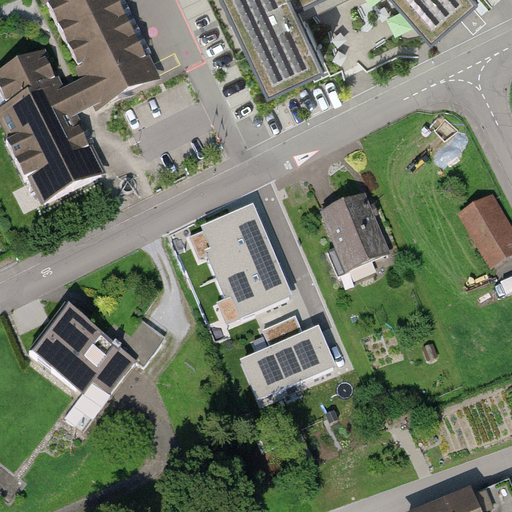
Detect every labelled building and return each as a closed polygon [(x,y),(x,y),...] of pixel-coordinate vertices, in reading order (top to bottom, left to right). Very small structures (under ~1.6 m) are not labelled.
[(48,67),(0,87),(0,101),(47,208),(100,184),(70,117),(80,113),(99,104),(103,114),(164,88),(125,0),(37,0),(77,89),(70,92),(61,96),(48,67)] [(462,0),(231,0),(269,83),(324,57),(299,0),(407,0),(433,29),(462,0)] [(373,195),(325,214),(351,278),(399,259),(373,195)] [(511,262),(511,226),(496,199),(459,221),(490,275),(511,262)] [(290,300),(252,214),(205,235),(214,255),(210,257),(228,300),(233,298),(243,321),(290,300)] [(66,309),(30,357),(84,397),(67,421),(84,434),(137,364),(145,370),(163,345),(140,328),(122,351),(66,309)] [(300,344),(291,322),(264,335),(273,355),(245,367),(262,404),(334,371),(318,336),(300,344)] [(511,511),(511,497),(505,481),(433,511),(511,511)]
